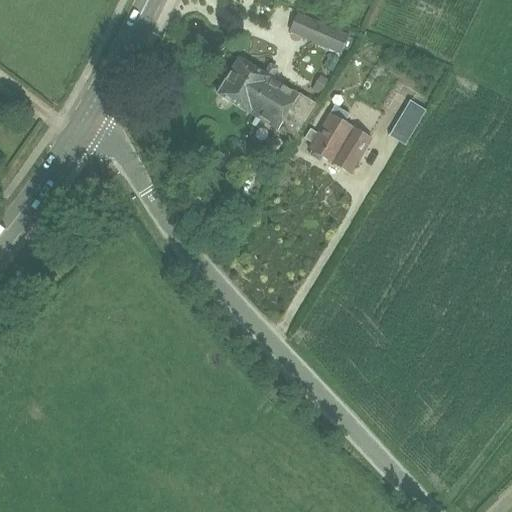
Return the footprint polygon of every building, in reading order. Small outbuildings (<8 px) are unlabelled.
[(229,0),(247,20),(263,6),(257,0),(229,0)] [(349,35),(297,13),(289,33),(340,56),(349,35)] [(238,58),(228,75),(258,94),(260,100),(301,127),(315,104),(298,94),(238,58)] [(258,94),(228,75),(217,94),(276,130),(275,132),(292,142),(301,127),(260,100),(258,94)] [(312,88),(319,93),(327,81),(319,76),(312,88)] [(426,111),(425,110),(429,102),(402,86),(398,93),(396,92),(383,115),(396,123),(388,136),(404,146),(426,111)] [(377,88),(365,91),(370,110),(382,107),(377,88)] [(334,106),(329,114),(317,134),(310,129),(304,139),(312,143),(309,148),(312,150),(308,156),(320,163),(323,157),(350,174),(371,139),(344,123),(349,115),(334,106)] [(241,186),(226,177),(213,197),(232,209),(238,199),(235,197),(241,186)]
